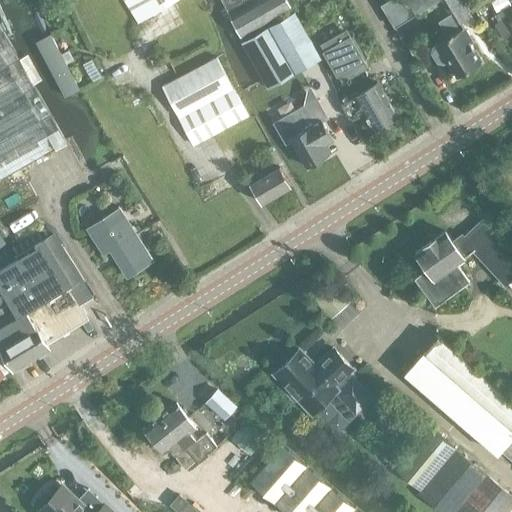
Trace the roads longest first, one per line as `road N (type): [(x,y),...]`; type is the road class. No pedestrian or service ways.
road 1 (tertiary): [(0,432),(511,106)]
road 2 (unknown): [(135,343),(41,185)]
